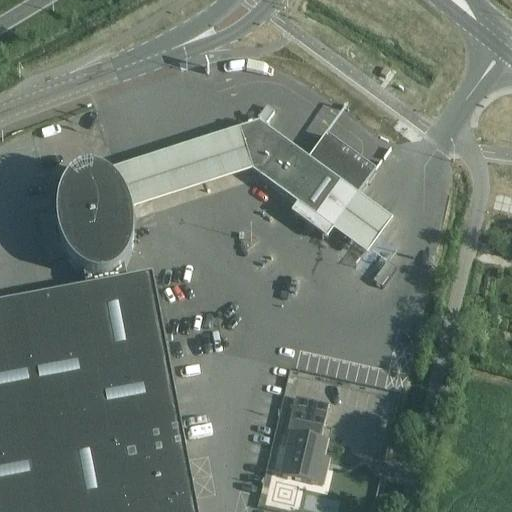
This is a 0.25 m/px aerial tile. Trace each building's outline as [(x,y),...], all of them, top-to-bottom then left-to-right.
[(374,173),(299,119),(280,144),(258,128),(239,135),(240,137),(251,173),(301,209),(331,231),(354,200),(374,173)] [(240,137),(108,181),(114,186),(119,192),(124,199),(127,206),(131,217),(253,180),(251,173),(240,137)] [(127,288),(124,269),(128,261),(131,253),(132,249),(133,241),(133,233),(133,225),(131,217),(127,206),(124,199),(119,192),(114,186),(108,181),(101,177),(93,175),(85,175),(77,178),(70,183),(64,191),(60,199),(58,207),(57,215),(57,223),(57,229),(54,231),(56,240),(58,241),(59,241),(61,247),(64,254),(68,261),(76,271),(83,276),(87,296),(0,312),(0,511),(59,511),(59,510),(73,507),(73,511),(186,511),(184,502),(194,500),(153,283),(127,288)] [(394,228),(354,200),(331,231),(301,209),(292,221),(328,247),(335,239),(368,263),(394,228)] [(395,402),(380,399),(378,411),(392,415),(395,402)] [(322,488),(326,471),(320,469),(325,445),(320,443),(328,408),(295,400),(286,436),(291,438),(281,479),(322,488)]
